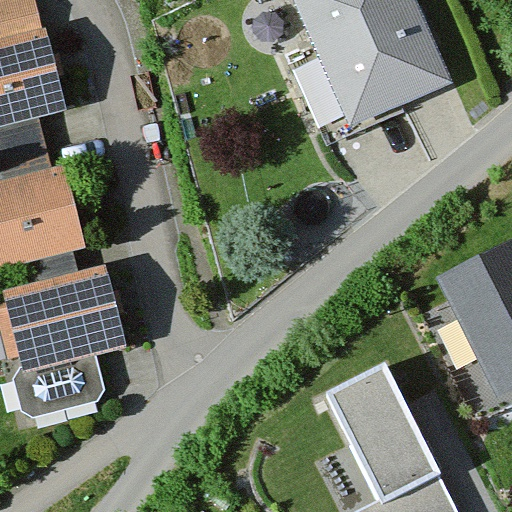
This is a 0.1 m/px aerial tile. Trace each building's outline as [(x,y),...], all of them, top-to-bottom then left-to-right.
[(291,0),(354,138),(456,92),(413,0),(291,0)] [(0,143),(67,124),(32,5),(0,14),(0,143)] [(0,284),(88,259),(65,181),(0,200),(0,284)] [(511,256),(445,293),(508,405),(511,402),(511,256)] [(16,377),(27,373),(32,387),(129,359),(106,281),(10,309),(14,323),(1,327),(16,377)] [(448,511),(383,386),(334,411),(385,510),(379,511),(448,511)]
